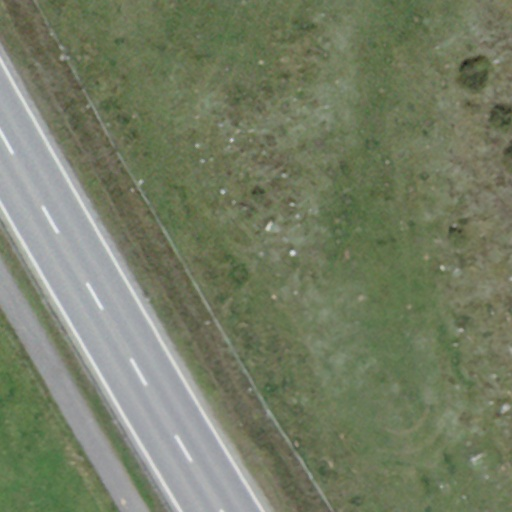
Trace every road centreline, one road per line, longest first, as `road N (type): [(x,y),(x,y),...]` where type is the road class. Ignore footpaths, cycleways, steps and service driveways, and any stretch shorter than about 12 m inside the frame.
road 1 (primary): [(225,511),(0,132)]
road 2 (track): [(144,511),(0,270)]
